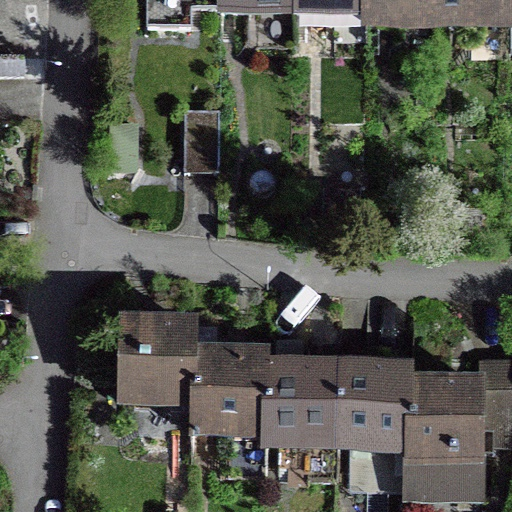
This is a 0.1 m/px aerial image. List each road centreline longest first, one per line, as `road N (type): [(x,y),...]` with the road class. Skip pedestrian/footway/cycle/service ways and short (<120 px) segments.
road 1 (residential): [(511,275),(58,244)]
road 2 (residential): [(65,0),(58,244)]
road 3 (residential): [(58,244),(41,426)]
